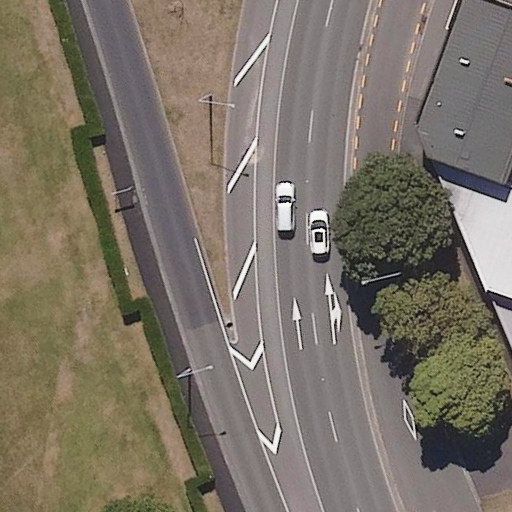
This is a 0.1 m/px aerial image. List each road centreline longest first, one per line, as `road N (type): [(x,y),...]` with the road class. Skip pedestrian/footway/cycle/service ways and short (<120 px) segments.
road 1 (trunk): [(268,511),(103,0)]
road 2 (unclassified): [(443,511),(411,413),(380,255),(381,105),(407,0)]
road 3 (trunk): [(361,511),(335,433),(311,304),(306,148),(332,0)]
